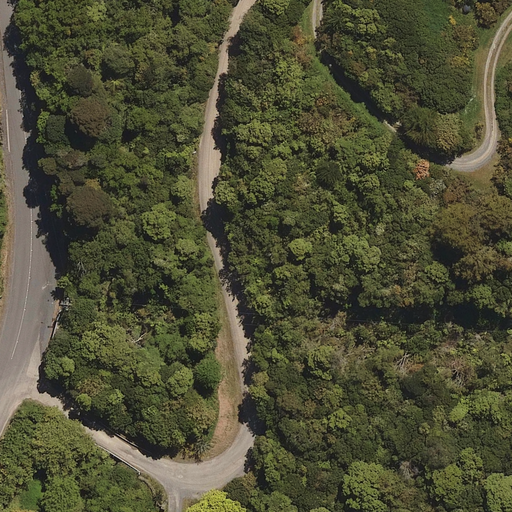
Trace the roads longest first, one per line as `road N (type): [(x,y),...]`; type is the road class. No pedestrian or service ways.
road 1 (unclassified): [(12,364),(169,475),(211,477),(234,463),(253,413),(252,376),(209,190),(209,145),(230,38),(246,0)]
road 2 (unclassified): [(12,364),(31,250),(11,0)]
